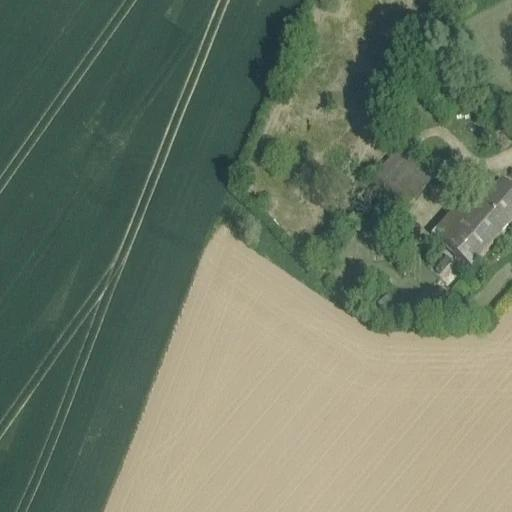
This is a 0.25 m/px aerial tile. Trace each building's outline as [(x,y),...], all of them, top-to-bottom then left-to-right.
[(437,179),(402,148),(371,184),(389,201),(405,215),(437,179)] [(511,227),(511,193),(502,185),(476,214),(502,239),(511,227)] [(405,215),(389,201),(380,211),(396,225),(405,215)] [(476,214),(463,203),(432,238),(471,273),(502,239),(476,214)] [(471,294),(461,285),(453,294),(463,303),(471,294)]
